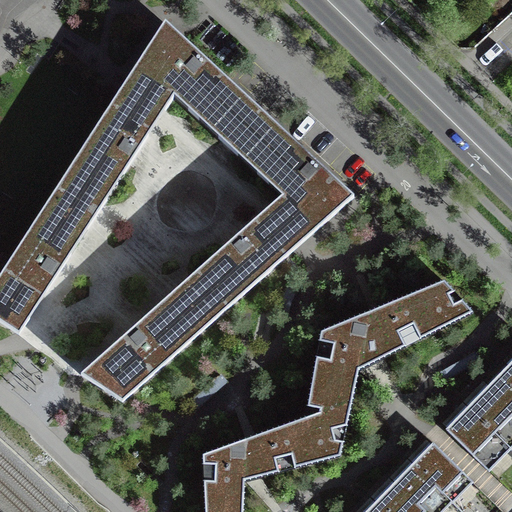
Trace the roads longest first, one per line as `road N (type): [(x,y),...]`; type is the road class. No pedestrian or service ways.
road 1 (residential): [(207,0),(511,271)]
road 2 (secondary): [(330,0),(511,176)]
